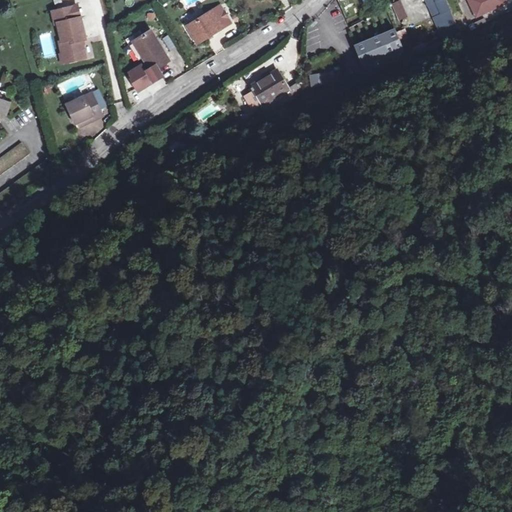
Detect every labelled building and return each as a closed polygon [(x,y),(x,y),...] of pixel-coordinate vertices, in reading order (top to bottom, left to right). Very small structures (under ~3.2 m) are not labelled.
[(399,0),(392,2),(398,21),(407,18),(400,0),(399,0)] [(446,0),(424,0),(433,18),(435,17),(451,10),(446,0)] [(468,0),(477,17),(506,3),(504,0),(468,0)] [(186,27),(192,36),(196,34),(201,42),(230,23),(220,6),(186,27)] [(74,7),(53,12),(56,24),(58,23),(62,41),(60,42),(63,55),(68,54),(69,62),(86,58),(82,41),(86,40),(81,18),(76,19),(74,7)] [(451,10),(435,17),(447,42),(461,35),(461,34),(458,27),(451,10)] [(467,27),(469,31),(484,23),(483,20),(479,22),(478,21),(467,27)] [(150,30),(133,41),(146,62),(150,69),(151,71),(157,68),(169,61),(150,30)] [(403,49),(396,32),(395,30),(356,46),(364,64),(372,61),(376,73),(406,61),(401,49),(403,49)] [(401,30),(396,32),(403,49),(401,49),(406,61),(413,58),(401,30)] [(372,61),(364,64),(369,76),(376,73),(372,61)] [(151,71),(150,69),(144,72),(140,66),(129,73),(133,79),(131,80),(136,89),(138,91),(144,87),(143,85),(141,81),(147,77),(149,76),(152,80),(153,82),(162,76),(157,68),(151,71)] [(268,114),(292,99),(287,91),(288,89),(278,71),(252,86),(262,104),(263,104),(268,114)] [(309,75),(311,88),(328,85),(325,72),(309,75)] [(147,77),(141,81),(143,85),(152,80),(149,76),(147,77)] [(0,122),(0,121),(0,114),(5,117),(10,102),(5,100),(0,97),(0,87),(1,83),(0,82),(0,122)] [(99,107),(104,105),(97,89),(92,91),(99,107)] [(88,118),(90,122),(103,116),(92,93),(84,97),(84,96),(67,105),(76,124),(78,122),(88,118)] [(88,118),(78,122),(80,127),(90,122),(88,118)] [(22,143),(0,159),(0,175),(31,154),(22,143)] [(0,193),(0,206),(2,209),(52,173),(44,162),(0,193)]
